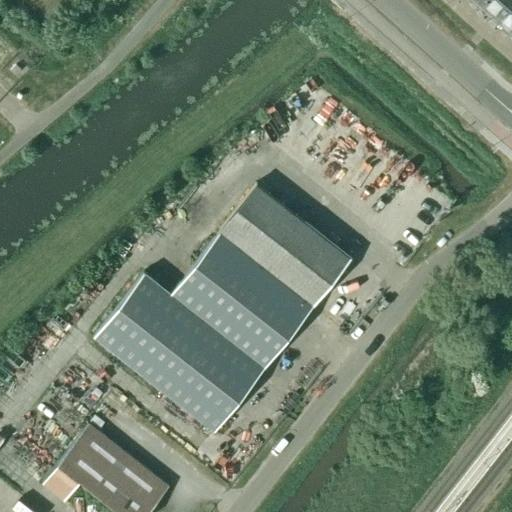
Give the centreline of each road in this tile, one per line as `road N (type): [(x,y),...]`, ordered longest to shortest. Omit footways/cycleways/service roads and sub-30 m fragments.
road 1 (unclassified): [(235,511),(408,292),(511,209)]
road 2 (unclassified): [(0,158),(90,80),(163,0)]
road 3 (tertiary): [(511,111),(384,0)]
